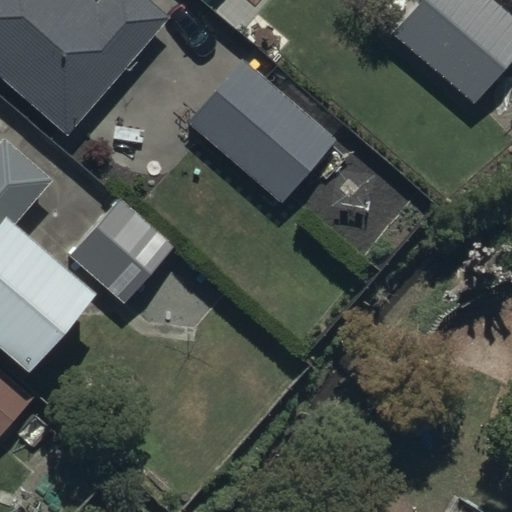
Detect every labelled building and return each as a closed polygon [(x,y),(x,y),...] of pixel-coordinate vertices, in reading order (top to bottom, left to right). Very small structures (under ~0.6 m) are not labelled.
[(88,0),(0,0),(0,77),(67,134),(166,17),(146,0),(101,0),(96,7),(88,0)] [(511,21),(487,0),(418,0),(392,30),(476,102),(511,59),(511,21)] [(236,63),(186,123),(279,201),(330,141),(236,63)] [(0,353),(26,377),(93,302),(11,228),(50,185),(1,142),(0,143),(0,353)] [(115,198),(66,254),(124,306),(173,250),(115,198)] [(0,372),(0,436),(32,401),(0,372)]
